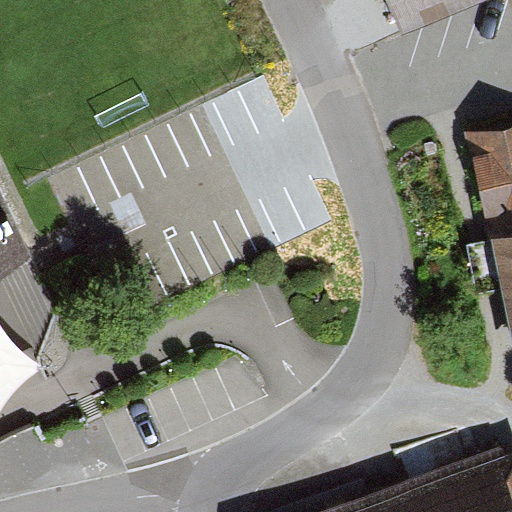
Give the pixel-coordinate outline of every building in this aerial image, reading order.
[(393,0),(403,25),(468,0),(393,0)] [(493,222),(511,218),(511,115),(465,125),(486,224),(493,222)] [(0,177),(0,262),(33,247),(0,177)] [(511,218),(493,222),(511,316),(511,218)] [(289,511),(511,511),(511,473),(503,446),(501,442),(289,511)] [(511,443),(503,446),(511,473),(511,443)]
